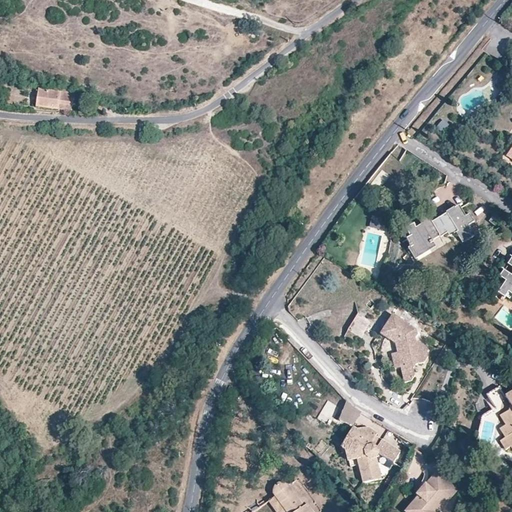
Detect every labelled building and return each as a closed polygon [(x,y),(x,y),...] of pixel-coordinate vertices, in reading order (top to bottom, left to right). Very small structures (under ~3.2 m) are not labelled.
[(74,95),(39,90),(37,107),(59,110),(60,104),(73,106),(74,95)] [(408,240),(412,247),(415,251),(433,241),(440,236),(441,238),(448,233),(451,237),(457,233),(463,243),(475,235),(469,225),(475,221),(470,214),(466,216),(459,206),(451,211),(454,217),(451,219),(447,213),(434,222),(436,224),(434,226),(427,215),(420,220),(423,225),(417,229),(414,224),(406,230),(411,238),(408,240)] [(502,216),(496,212),(489,222),(495,226),(502,216)] [(382,218),(376,217),(373,216),(370,228),(382,230),(384,219),(382,218)] [(415,251),(412,247),(409,249),(416,260),(437,247),(433,241),(415,251)] [(511,260),(500,279),(506,283),(499,295),(504,299),(508,293),(511,295),(511,260)] [(368,317),(355,308),(345,325),(359,333),(368,317)] [(387,321),(383,319),(379,325),(384,328),(382,331),(393,338),(393,340),(393,342),(394,345),(395,347),(397,349),(399,350),(400,351),(403,360),(398,361),(402,376),(409,374),(413,369),(410,362),(413,357),(412,355),(416,354),(416,357),(418,357),(422,349),(420,340),(416,337),(413,337),(411,332),(413,331),(412,326),(391,314),(387,321)] [(397,349),(395,347),(389,349),(393,362),(398,361),(403,360),(400,351),(399,350),(397,349)] [(511,389),(506,394),(511,402),(511,406),(511,407),(508,423),(502,427),(508,435),(503,439),(508,447),(511,444),(511,389)] [(340,420),(353,426),(361,413),(351,405),(347,401),(340,420)] [(508,423),(511,407),(502,414),(508,423)] [(341,449),(346,451),(358,432),(353,429),(341,449)] [(358,432),(346,451),(349,463),(357,461),(363,484),(382,479),(376,459),(380,455),(393,463),(400,452),(381,441),(377,448),(373,446),(372,443),(377,435),(368,429),(358,432)] [(438,473),(429,488),(422,499),(414,511),(446,511),(461,488),(438,473)] [(310,511),(306,506),(303,508),(288,486),(286,484),(285,484),(279,484),(277,486),(275,487),(274,489),(273,491),(274,493),(287,511),(310,511)] [(422,499),(429,488),(423,484),(418,497),(422,499)]
